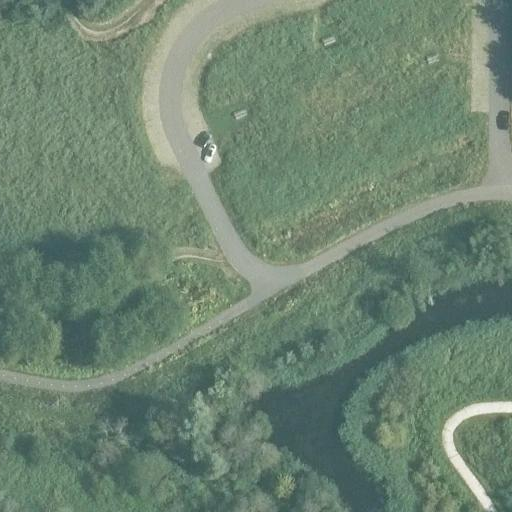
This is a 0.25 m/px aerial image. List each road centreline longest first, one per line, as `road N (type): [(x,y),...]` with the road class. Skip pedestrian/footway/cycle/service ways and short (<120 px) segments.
road 1 (unclassified): [(239,259),(172,131),(167,95),(185,43),(208,19),(245,0)]
road 2 (unclassified): [(239,259),(269,290),(422,212),(500,192)]
road 3 (unclassified): [(500,0),(500,192)]
